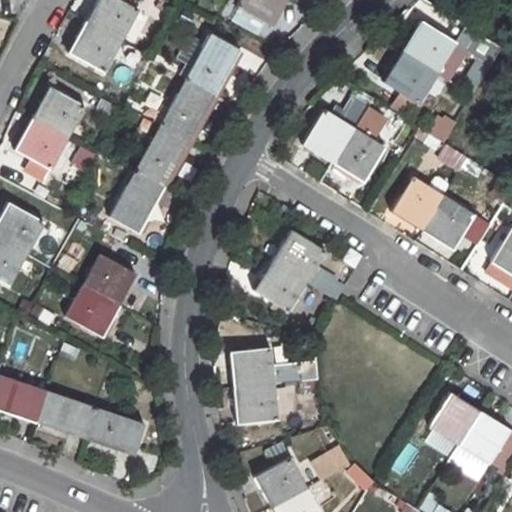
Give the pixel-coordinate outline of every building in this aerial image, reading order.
[(121,0),(96,0),(85,20),(120,39),(134,47),(149,18),(136,11),(137,9),(121,0)] [(239,0),(237,5),(271,24),(284,0),(239,0)] [(85,20),(68,50),(103,70),(120,39),(85,20)] [(417,21),(399,51),(433,72),(451,42),(417,21)] [(210,33),(185,78),(214,94),(239,49),(210,33)] [(399,51),(380,81),(415,102),(433,72),(399,51)] [(238,66),(255,70),(258,56),(242,52),(238,66)] [(185,78),(160,124),(189,140),(214,94),(185,78)] [(48,86),(30,117),(66,137),(84,106),(48,86)] [(350,89),(339,120),(385,136),(389,126),(372,120),(379,99),(350,89)] [(321,110),(299,144),(331,163),(352,129),(321,110)] [(30,117),(14,148),(49,167),(66,137),(30,117)] [(428,134),(444,140),(450,123),(435,117),(428,134)] [(160,124),(135,169),(164,185),(189,140),(160,124)] [(352,129),(331,163),(360,181),(382,148),(352,129)] [(135,169),(109,217),(138,232),(164,185),(135,169)] [(410,176),(389,210),(420,229),(441,196),(410,176)] [(441,196),(420,229),(449,248),(471,215),(441,196)] [(7,202),(0,215),(0,237),(26,252),(43,223),(7,202)] [(511,228),(510,228),(489,261),(511,275),(511,228)] [(287,229),(269,259),(304,281),(322,251),(287,229)] [(0,237),(0,278),(9,284),(26,252),(0,237)] [(99,253),(83,284),(118,303),(136,272),(99,253)] [(269,259),(250,289),(285,311),(304,281),(269,259)] [(83,284),(66,316),(101,334),(118,303),(83,284)] [(266,347),(227,352),(231,388),(271,383),(266,347)] [(0,408),(35,420),(46,389),(0,373),(0,408)] [(271,383),(231,388),(235,422),(275,419),(271,383)] [(85,438),(96,407),(46,389),(35,420),(85,438)] [(447,390),(426,425),(456,444),(477,410),(447,390)] [(134,454),(144,424),(96,407),(85,438),(134,454)] [(477,410),(456,444),(486,463),(508,429),(477,410)] [(318,479),(348,465),(339,446),(309,459),(318,479)] [(288,457),(252,476),(269,507),(304,488),(288,457)] [(352,463),(344,474),(364,489),(372,479),(352,463)] [(316,511),(304,488),(269,507),(271,511),(316,511)] [(473,511),(466,507),(463,511),(452,511),(428,495),(420,506),(428,511),(473,511)]
